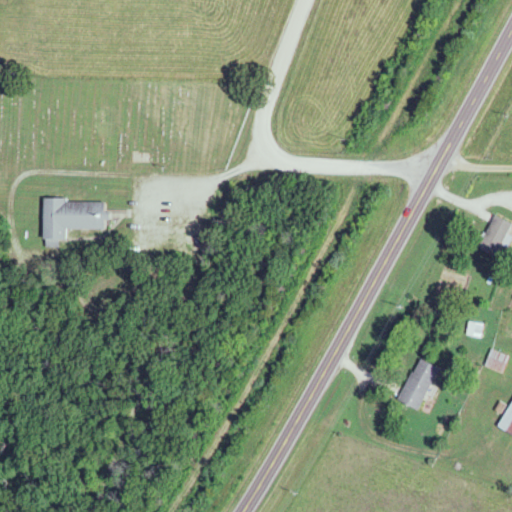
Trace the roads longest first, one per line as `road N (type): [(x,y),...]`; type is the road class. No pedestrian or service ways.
road 1 (primary): [(511,36),(243,511)]
road 2 (residential): [(435,168),(262,163),(159,211)]
